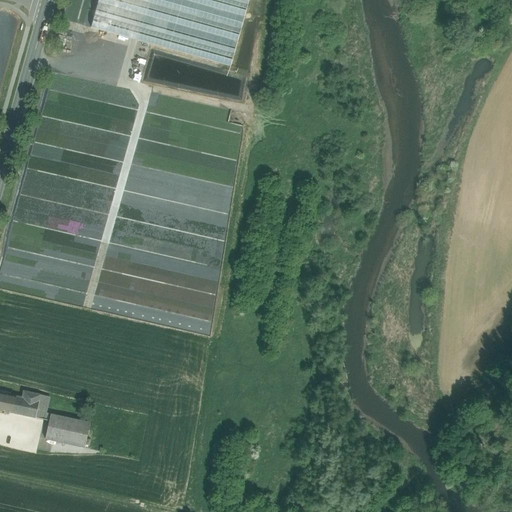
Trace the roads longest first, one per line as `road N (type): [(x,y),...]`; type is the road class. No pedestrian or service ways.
road 1 (track): [(30,61),(241,109)]
road 2 (primary): [(0,175),(47,2)]
road 3 (track): [(0,474),(164,511)]
